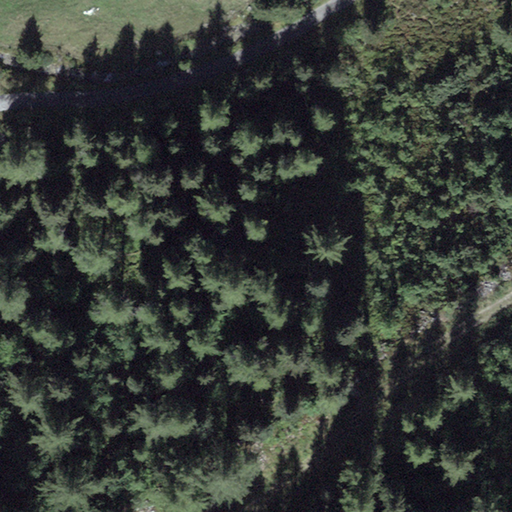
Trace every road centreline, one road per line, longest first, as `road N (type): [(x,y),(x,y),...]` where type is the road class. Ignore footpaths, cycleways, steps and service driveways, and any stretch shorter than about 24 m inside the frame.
road 1 (track): [(351,0),(207,83),(139,110),(46,103),(0,113)]
road 2 (track): [(241,511),(511,304)]
